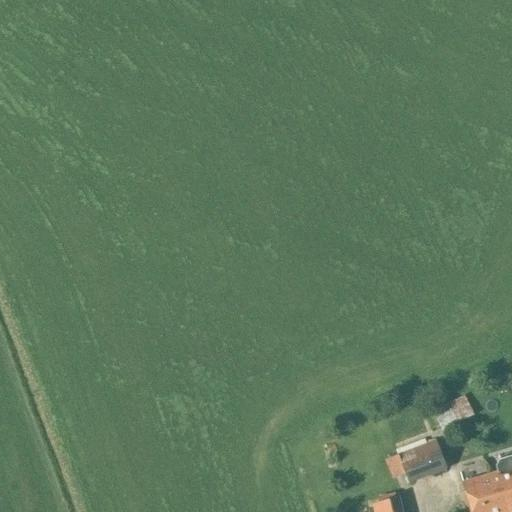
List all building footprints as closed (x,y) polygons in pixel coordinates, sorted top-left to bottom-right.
[(461,422),(452,402),(433,411),(443,430),(461,422)] [(410,485),(448,469),(436,440),(427,444),(425,438),(396,450),(398,455),(386,460),(394,478),(405,474),(410,485)] [(496,467),(498,473),(489,475),(496,502),(506,499),(510,511),(511,511),(511,456),(499,461),(496,467)] [(496,502),(489,475),(462,483),(470,511),(510,511),(506,499),(496,502)] [(403,511),(400,498),(378,503),(379,511),(403,511)]
